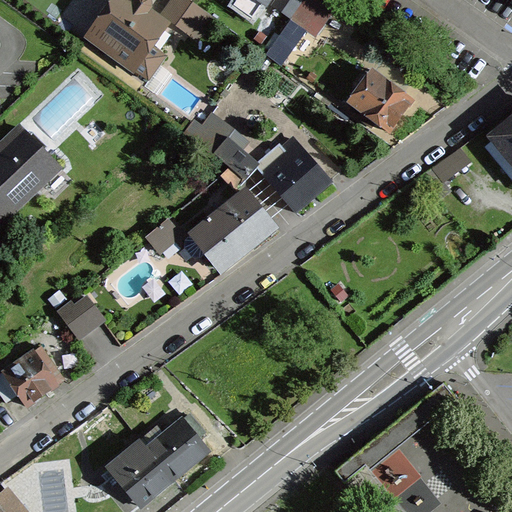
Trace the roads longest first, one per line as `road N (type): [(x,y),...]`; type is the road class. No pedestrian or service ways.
road 1 (residential): [(511,84),(0,456)]
road 2 (secondary): [(440,337),(222,511)]
